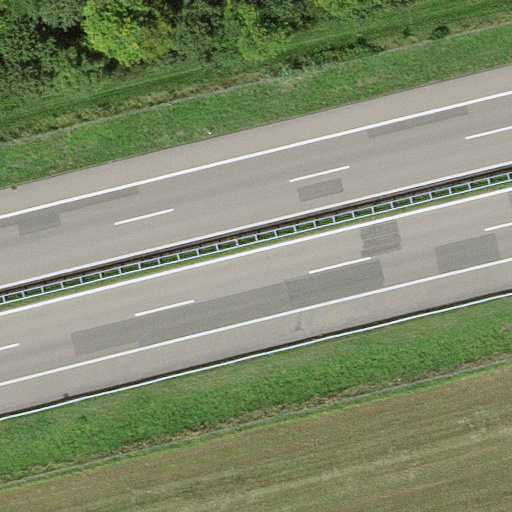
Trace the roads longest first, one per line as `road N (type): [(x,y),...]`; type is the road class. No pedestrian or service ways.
road 1 (motorway): [(0,351),(511,226)]
road 2 (motorway): [(511,128),(0,253)]
